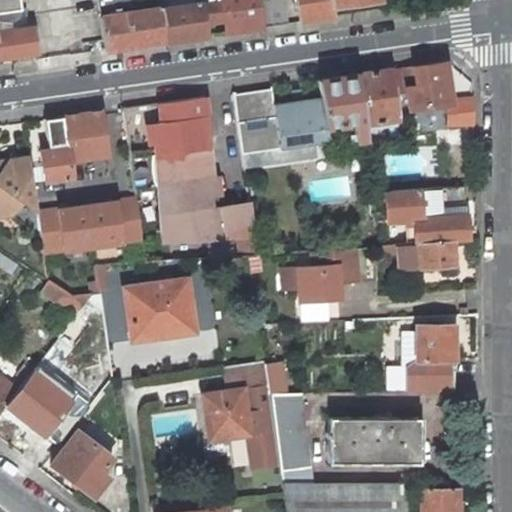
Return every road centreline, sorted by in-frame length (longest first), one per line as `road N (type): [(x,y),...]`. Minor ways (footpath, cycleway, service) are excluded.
road 1 (unclassified): [(498,24),(0,99)]
road 2 (residential): [(503,511),(498,24)]
